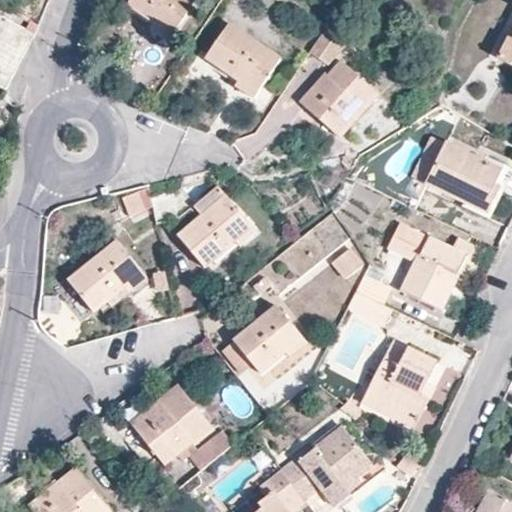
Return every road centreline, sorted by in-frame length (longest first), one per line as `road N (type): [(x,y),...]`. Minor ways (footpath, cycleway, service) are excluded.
road 1 (residential): [(421,511),(511,326)]
road 2 (residential): [(0,403),(22,307),(24,234)]
road 3 (residential): [(55,171),(88,174),(110,149),(102,116),(70,103)]
